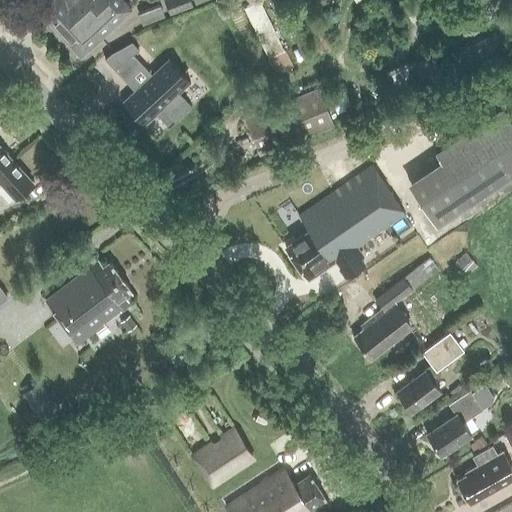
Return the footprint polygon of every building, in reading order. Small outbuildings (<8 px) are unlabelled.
[(64,0),(63,0),(46,0),(37,9),(80,55),(130,8),(122,0),(64,0)] [(163,0),(169,15),(193,6),(190,0),(163,0)] [(271,55),(286,48),(263,0),(259,0),(247,6),(271,55)] [(291,0),(298,16),(317,8),(313,0),(291,0)] [(140,25),(162,16),(156,1),(134,10),(140,25)] [(260,78),(271,73),(241,11),(231,16),(260,78)] [(332,44),(320,14),(301,22),(313,52),(332,44)] [(103,48),(99,52),(111,66),(135,44),(130,39),(103,48)] [(471,43),(458,49),(472,75),(484,68),(471,43)] [(165,53),(118,97),(139,119),(158,102),(170,115),(162,122),(163,123),(171,116),(188,101),(175,87),(186,76),(165,53)] [(441,89),(426,59),(411,66),(425,97),(441,89)] [(259,155),(333,126),(319,88),(245,118),(259,155)] [(407,182),(437,225),(511,174),(511,121),(502,107),(436,151),(441,159),(407,182)] [(0,171),(12,161),(0,147),(0,171)] [(32,183),(12,161),(0,171),(0,181),(16,199),(32,183)] [(403,230),(411,224),(404,214),(405,213),(372,165),(299,216),(309,231),(285,248),(309,280),(338,260),(343,267),(340,269),(346,277),(365,264),(361,257),(363,256),(357,247),(396,220),(403,230)] [(465,278),(477,267),(466,253),(453,264),(465,278)] [(126,296),(132,291),(109,261),(103,266),(98,260),(45,300),(78,344),(104,325),(103,323),(119,310),(120,311),(131,303),(126,296)] [(432,274),(423,262),(404,277),(375,299),(385,312),(353,337),(370,359),(413,326),(395,303),(432,274)] [(0,302),(10,295),(0,280),(0,302)] [(129,315),(120,323),(127,332),(136,325),(129,315)] [(437,370),(463,350),(461,348),(467,344),(463,338),(457,342),(449,332),(422,352),(431,364),(424,369),(425,371),(397,393),(411,412),(439,391),(432,380),(440,374),(437,370)] [(511,368),(509,367),(500,379),(510,387),(511,384),(511,368)] [(39,380),(21,394),(41,421),(59,407),(39,380)] [(482,382),(470,390),(481,406),(489,401),(492,396),(482,382)] [(460,422),(469,416),(480,409),(467,390),(445,404),(453,416),(427,434),(441,456),(470,437),(460,422)] [(209,488),(253,459),(231,425),(216,435),(217,437),(209,442),(208,440),(187,454),(209,488)] [(470,505),(499,489),(511,481),(511,469),(503,453),(497,456),(492,448),(473,458),(479,469),(457,481),(464,494),(462,495),(466,503),(468,502),(470,505)] [(230,511),(321,511),(330,506),(309,473),(294,483),(284,468),(226,505),(230,511)]
